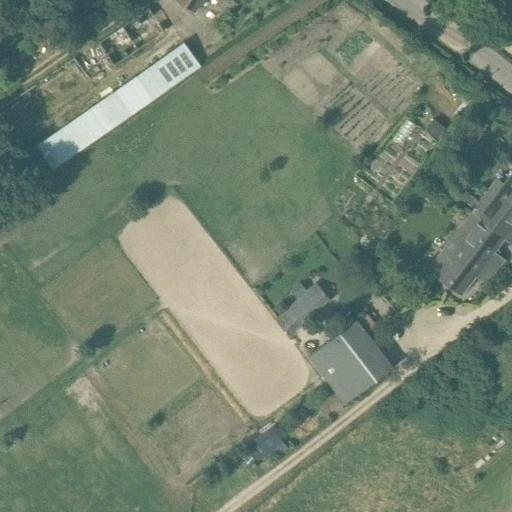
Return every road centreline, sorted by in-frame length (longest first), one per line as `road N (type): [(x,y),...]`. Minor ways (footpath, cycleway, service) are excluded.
road 1 (unknown): [(511,284),(221,511)]
road 2 (tertiary): [(511,81),(402,0)]
